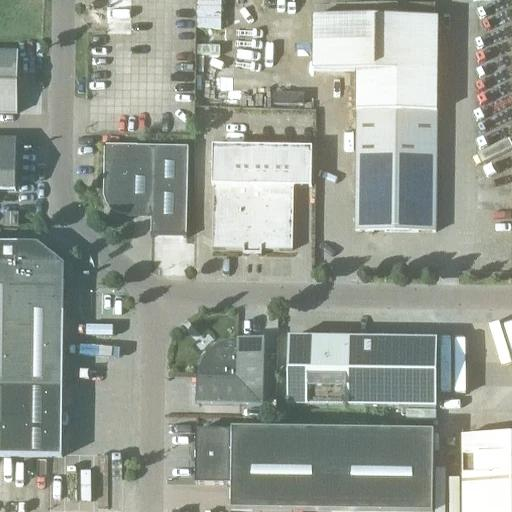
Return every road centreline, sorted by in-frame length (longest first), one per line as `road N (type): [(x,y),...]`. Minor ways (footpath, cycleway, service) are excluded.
road 1 (unclassified): [(154,296),(511,302)]
road 2 (unclassified): [(64,0),(59,203),(65,222),(154,296)]
road 3 (unclassified): [(154,296),(153,511)]
